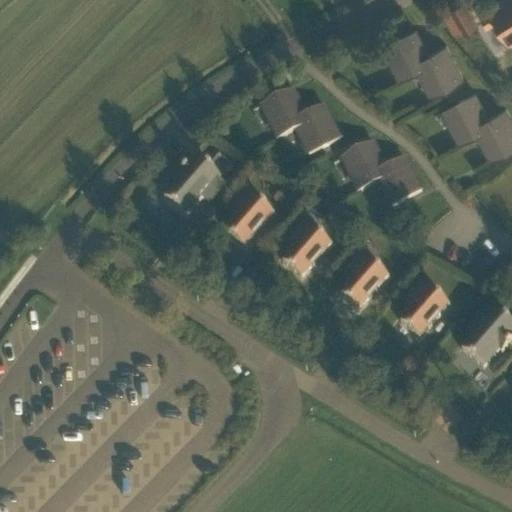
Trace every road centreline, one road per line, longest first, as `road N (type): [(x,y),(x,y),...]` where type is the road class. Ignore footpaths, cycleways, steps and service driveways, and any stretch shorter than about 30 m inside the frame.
road 1 (residential): [(511,507),(216,331),(73,223)]
road 2 (residential): [(391,0),(177,121),(73,223)]
road 3 (unclassified): [(0,319),(73,223)]
